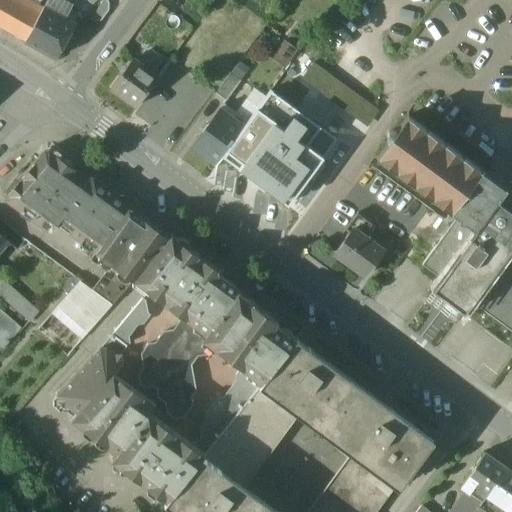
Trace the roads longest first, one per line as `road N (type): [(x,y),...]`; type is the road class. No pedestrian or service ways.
road 1 (tertiary): [(46,92),(511,431)]
road 2 (residential): [(46,92),(136,0)]
